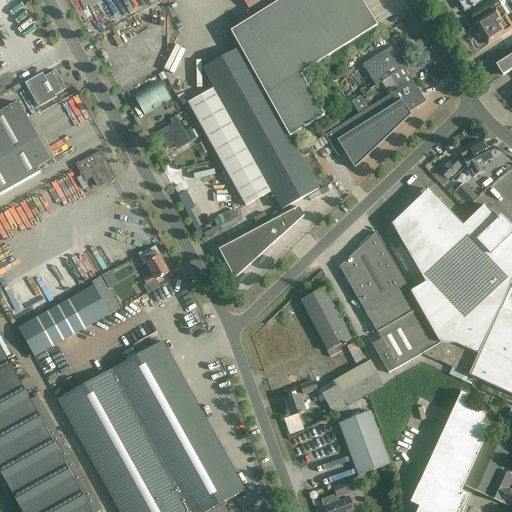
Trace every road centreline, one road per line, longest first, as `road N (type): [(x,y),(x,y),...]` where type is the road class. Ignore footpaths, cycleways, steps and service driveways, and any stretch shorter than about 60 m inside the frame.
road 1 (unclassified): [(232,331),(48,0)]
road 2 (unclassified): [(232,331),(472,100)]
road 3 (unclassified): [(297,511),(232,331)]
